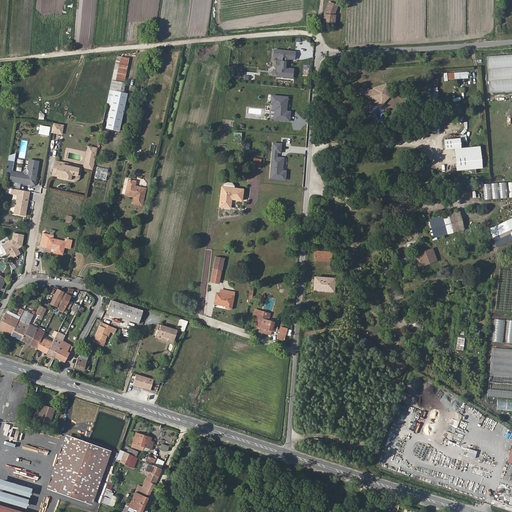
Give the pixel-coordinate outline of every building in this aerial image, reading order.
[(337,4),(328,0),(324,12),(323,21),(335,22),(336,13),(334,13),(337,4)] [(208,47),(207,52),(220,55),(221,47),(211,45),(210,47),(208,47)] [(295,51),(275,49),(274,56),(279,56),(278,60),(276,60),(276,67),(277,67),(276,75),(293,77),(294,69),(287,68),(288,58),(295,59),(295,51)] [(511,53),(487,55),(489,92),(511,90),(511,53)] [(436,101),(438,75),(427,74),(425,100),(436,101)] [(382,84),(376,86),(378,94),(379,95),(381,92),(386,96),(382,84)] [(364,89),(358,91),(363,107),(369,105),(368,102),(375,100),(379,104),(386,96),(381,92),(379,95),(378,94),(376,86),(370,88),(370,89),(365,91),(364,89)] [(128,92),(116,89),(107,125),(120,129),(128,92)] [(288,97),(272,95),(271,104),(274,104),(273,110),(275,110),(275,119),(290,120),(291,111),(286,110),(288,97)] [(62,134),(64,126),(54,124),(53,130),(52,132),(62,134)] [(47,136),(49,127),(41,125),(40,134),(47,136)] [(449,139),(449,148),(457,148),(458,153),(475,152),(483,151),(483,147),(466,148),(465,138),(449,139)] [(282,144),(272,142),(269,179),(285,181),(286,170),(282,170),(284,158),(277,157),(278,153),(281,154),(282,144)] [(97,148),(88,146),(82,168),(93,170),(97,148)] [(475,152),(476,168),(484,167),(483,151),(475,152)] [(459,169),(476,168),(475,152),(458,153),(459,169)] [(260,168),(261,158),(252,158),(251,168),(260,168)] [(66,163),(59,161),(56,175),(69,177),(69,178),(75,179),(75,174),(81,175),(82,168),(66,165),(66,163)] [(10,181),(29,185),(35,182),(38,164),(30,162),(28,171),(30,171),(29,175),(26,177),(22,176),(22,174),(12,172),(10,181)] [(230,201),(229,201),(229,198),(242,200),(243,187),(234,186),(234,184),(232,181),(226,181),(223,183),(223,185),(221,185),(219,205),(229,206),(230,201)] [(506,181),(483,184),(484,200),(508,197),(506,181)] [(135,197),(134,199),(133,206),(143,208),(146,191),(134,188),(135,183),(128,182),(126,193),(128,193),(127,198),(131,199),(132,196),(135,197)] [(24,216),(29,193),(19,191),(14,213),(24,216)] [(428,218),(432,237),(463,230),(459,211),(428,218)] [(13,240),(2,247),(8,255),(11,253),(12,255),(15,253),(16,256),(19,254),(15,246),(18,244),(20,245),(22,234),(14,233),(13,240)] [(40,245),(55,249),(54,252),(63,254),(64,248),(70,249),(72,241),(66,239),(66,241),(52,239),(53,237),(43,235),(40,245)] [(428,259),(437,255),(435,247),(415,253),(418,262),(421,261),(422,265),(429,262),(428,259)] [(331,250),(314,249),(314,259),(330,260),(331,250)] [(210,282),(217,283),(219,271),(213,270),(210,282)] [(497,303),(505,303),(508,270),(499,270),(497,303)] [(315,277),(314,289),(323,290),(323,288),(332,288),(333,279),(315,277)] [(66,287),(60,286),(58,290),(52,302),(57,305),(66,287)] [(74,288),(69,287),(66,294),(59,308),(57,310),(63,312),(74,288)] [(216,292),(214,304),(225,306),(226,308),(227,308),(228,309),(229,308),(230,308),(230,306),(233,296),(231,295),(231,292),(226,291),(225,294),(216,292)] [(111,300),(107,312),(139,323),(143,311),(111,300)] [(78,311),(81,305),(75,302),(72,308),(78,311)] [(46,308),(40,305),(37,312),(43,316),(46,308)] [(21,316),(19,319),(30,324),(30,323),(36,311),(26,306),(21,316)] [(7,312),(19,319),(21,316),(8,310),(7,312)] [(270,329),(273,330),(274,327),(276,322),(266,319),(263,318),(264,312),(259,311),(257,317),(254,324),(259,326),(258,331),(268,335),(270,329)] [(0,324),(0,329),(11,335),(19,319),(7,312),(0,324)] [(186,321),(178,318),(176,326),(178,326),(177,329),(182,331),(186,321)] [(19,319),(11,335),(21,340),(30,324),(19,319)] [(492,342),(503,342),(505,320),(494,319),(492,342)] [(30,324),(21,340),(30,345),(38,327),(30,323),(30,324)] [(101,327),(99,326),(93,342),(102,345),(108,330),(114,332),(115,329),(103,324),(101,327)] [(175,330),(158,325),(156,330),(155,329),(153,336),(157,337),(157,335),(166,338),(166,340),(171,341),(175,330)] [(38,327),(30,345),(37,348),(45,332),(46,330),(39,326),(38,327)] [(64,340),(55,357),(65,362),(70,352),(68,351),(71,345),(72,345),(77,334),(70,330),(64,340)] [(45,332),(37,348),(47,354),(54,341),(49,338),(50,334),(45,332)] [(54,341),(47,354),(55,357),(64,340),(56,336),(56,337),(54,341)] [(463,350),(464,337),(457,337),(456,349),(463,350)] [(487,396),(511,398),(511,348),(491,347),(487,396)] [(78,356),(75,366),(85,369),(87,359),(79,357),(78,356)] [(137,375),(133,385),(150,390),(153,380),(137,375)] [(37,412),(35,418),(50,423),(54,409),(42,406),(39,413),(37,412)] [(452,440),(461,415),(454,412),(445,437),(452,440)] [(465,428),(467,423),(460,420),(458,425),(465,428)] [(137,434),(134,443),(152,449),(154,442),(151,441),(152,438),(137,434)] [(50,492),(70,436),(65,435),(45,490),(50,492)] [(84,504),(103,448),(70,436),(50,492),(84,504)] [(440,444),(448,448),(451,441),(444,437),(440,444)] [(109,450),(103,448),(84,504),(90,506),(109,450)] [(468,448),(466,456),(474,459),(476,451),(468,448)] [(139,458),(120,449),(116,460),(121,462),(134,469),(139,458)] [(153,465),(156,459),(150,456),(147,462),(149,462),(153,465)] [(116,460),(111,477),(116,478),(121,462),(116,460)] [(156,484),(163,469),(153,465),(149,462),(145,470),(148,472),(147,475),(146,479),(156,484)] [(132,511),(142,511),(156,484),(146,479),(143,486),(140,485),(131,504),(127,503),(124,511),(126,511),(128,511),(129,511),(132,511)] [(0,485),(31,494),(32,491),(0,481),(0,485)] [(0,498),(29,506),(30,501),(0,493),(0,498)]
